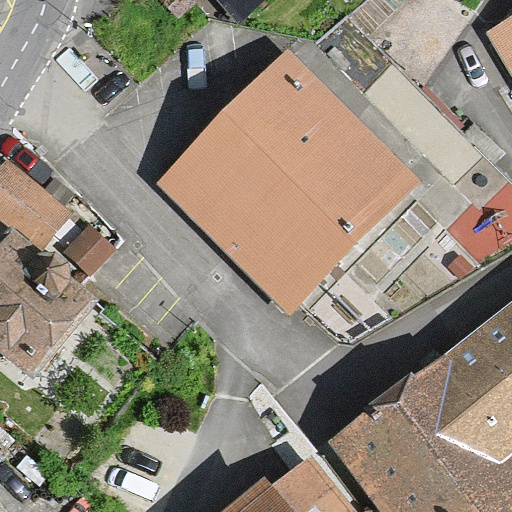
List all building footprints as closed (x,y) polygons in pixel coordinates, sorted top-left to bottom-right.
[(272,0),(217,0),(239,27),(272,0)] [(511,37),(497,46),(511,72),(511,37)] [(430,197),(297,65),(170,192),(303,325),(430,197)] [(69,220),(11,175),(0,189),(0,219),(43,254),(69,220)] [(106,323),(22,254),(0,280),(0,372),(39,404),(106,323)] [(511,511),(511,334),(349,458),(389,511),(511,511)] [(345,511),(314,473),(264,511),(345,511)]
